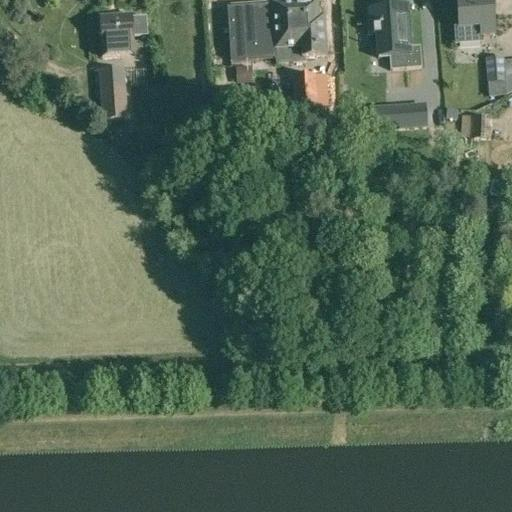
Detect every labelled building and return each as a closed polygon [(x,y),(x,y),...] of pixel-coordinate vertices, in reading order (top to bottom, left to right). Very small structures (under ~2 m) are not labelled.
[(481,33),(481,37),(494,36),(490,0),(456,3),(458,30),(462,29),(462,35),(481,33)] [(317,3),(226,9),(230,64),(275,61),(275,66),(304,64),(304,60),(326,58),(324,31),(332,31),(331,9),(317,10),(317,3)] [(389,56),(390,72),(421,70),(419,48),(409,49),(406,7),(368,10),(370,37),(376,37),(378,57),(389,56)] [(99,20),(102,58),(122,57),(129,57),(128,45),(133,44),(133,39),(145,38),(144,17),(131,17),(99,20)] [(485,60),(487,85),(506,84),(503,58),(485,60)] [(236,70),(237,85),(252,84),(251,69),(236,70)] [(97,72),(101,123),(127,121),(123,70),(97,72)] [(291,78),(293,110),(327,108),(326,77),(291,78)] [(219,92),(220,114),(261,112),(260,90),(219,92)] [(413,106),(414,131),(427,130),(425,105),(413,106)] [(461,150),(474,150),(474,141),(489,142),(490,119),(461,118),(460,141),(461,142),(461,150)] [(439,276),(453,276),(454,267),(440,267),(439,276)] [(424,292),(434,292),(435,276),(425,275),(424,292)]
